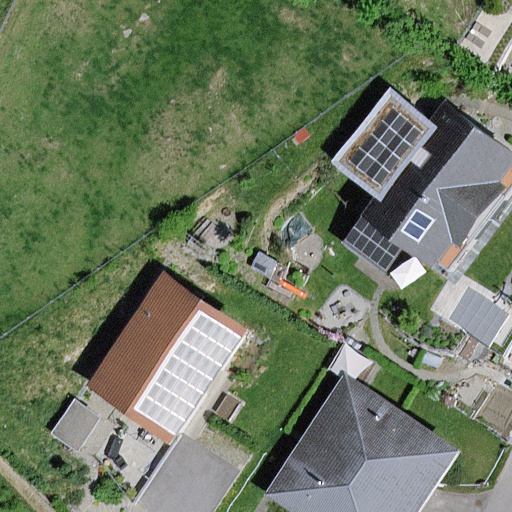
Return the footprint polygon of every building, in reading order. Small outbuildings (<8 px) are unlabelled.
[(511,180),(511,144),(457,105),(445,120),(403,89),(347,166),(385,193),(349,242),(396,277),(416,249),(445,270),(465,244),(473,250),(511,196),(511,184),(510,183),(511,180)] [(465,244),(445,270),(511,304),(511,196),(473,250),(465,244)] [(178,276),(102,390),(127,406),(184,443),(191,448),(267,334),(178,276)] [(350,377),(268,498),(288,511),(430,511),(468,456),(350,377)] [(80,402),(58,435),(85,452),(107,420),(80,402)] [(184,443),(127,406),(98,452),(142,506),(184,443)]
